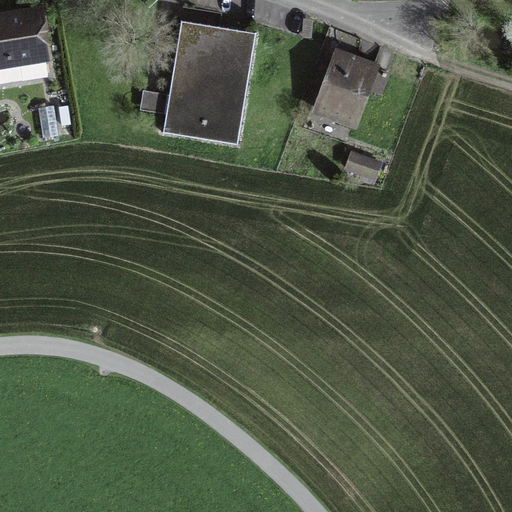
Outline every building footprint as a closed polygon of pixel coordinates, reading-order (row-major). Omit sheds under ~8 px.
[(38,13),(0,18),(0,81),(47,74),(38,13)] [(180,20),(162,133),(238,145),(256,32),(180,20)] [(380,93),(387,73),(338,55),(318,109),(353,122),(366,88),(380,93)] [(54,105),(38,107),(43,137),(58,135),(54,105)] [(383,154),(355,144),(344,173),(356,177),(358,172),(364,174),(362,178),(374,182),(383,154)]
